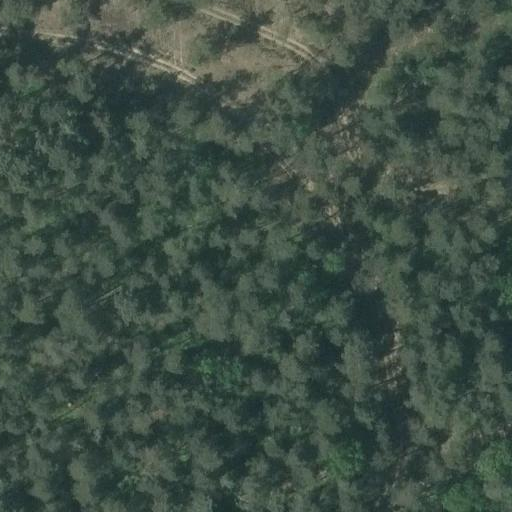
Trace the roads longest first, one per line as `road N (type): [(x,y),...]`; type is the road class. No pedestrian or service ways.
road 1 (track): [(0,31),(90,44),(217,99),(313,201),(367,297),(395,389),(400,455),(380,511)]
road 2 (track): [(511,208),(428,201),(377,183),(355,167),(322,69),(242,20),(180,0)]
